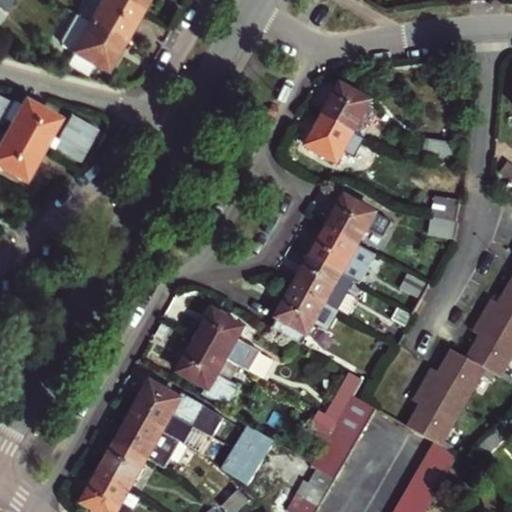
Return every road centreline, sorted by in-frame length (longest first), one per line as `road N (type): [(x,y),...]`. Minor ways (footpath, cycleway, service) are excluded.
road 1 (residential): [(0,454),(250,11)]
road 2 (residential): [(250,11),(331,49),(511,27)]
